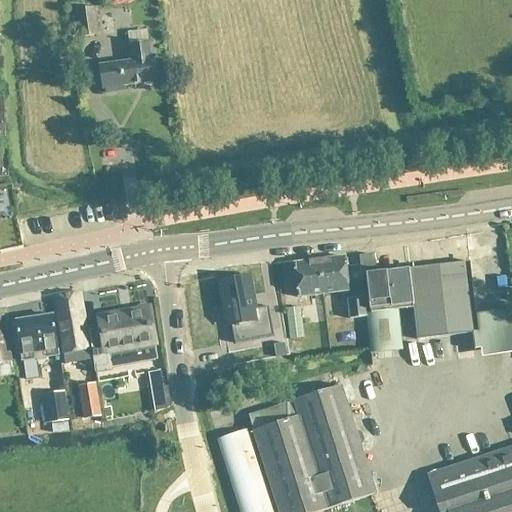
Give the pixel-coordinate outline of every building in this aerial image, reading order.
[(97,37),(93,9),(75,11),(79,39),(97,37)] [(121,87),(156,83),(153,59),(151,60),(148,43),(128,46),(130,63),(98,67),(101,90),(103,90),(104,94),(122,92),(121,87)] [(368,256),(358,257),(359,267),(360,276),(360,277),(365,276),(369,311),(412,306),(413,309),(415,332),(416,340),(448,337),(462,335),(477,333),(511,328),(511,322),(511,312),(510,310),(475,315),(469,263),(375,275),(374,261),(369,262),(368,256)] [(344,259),(318,262),(323,296),(346,293),(349,320),(365,317),(360,277),(360,276),(359,267),(345,268),(344,259)] [(318,262),(293,265),(297,299),(323,296),(318,262)] [(248,279),(218,284),(226,326),(230,326),(234,346),(273,338),(267,309),(254,311),(248,279)] [(79,294),(53,299),(63,356),(64,365),(90,361),(89,351),(79,294)] [(289,330),(289,329),(291,341),(302,340),(300,327),(301,327),(299,309),(286,312),(289,330)] [(0,363),(12,361),(0,310),(0,363)] [(110,353),(154,345),(148,310),(98,319),(99,327),(87,329),(95,373),(113,370),(110,353)] [(397,311),(367,314),(371,355),(401,351),(397,311)] [(46,359),(58,358),(52,317),(15,323),(21,363),(36,361),(37,363),(45,361),(46,359)] [(278,362),(291,359),(289,350),(276,352),(278,362)] [(100,414),(97,392),(95,384),(81,387),(86,416),(100,414)] [(289,404),(248,418),(252,432),(277,511),(323,511),(375,495),(354,432),(343,397),(340,387),(333,389),(289,404)] [(44,425),(68,421),(63,393),(40,396),(44,425)] [(377,395),(359,399),(364,420),(381,416),(377,395)] [(272,511),(254,454),(247,431),(220,440),(242,511),(272,511)] [(511,511),(511,448),(426,477),(437,511),(511,511)]
